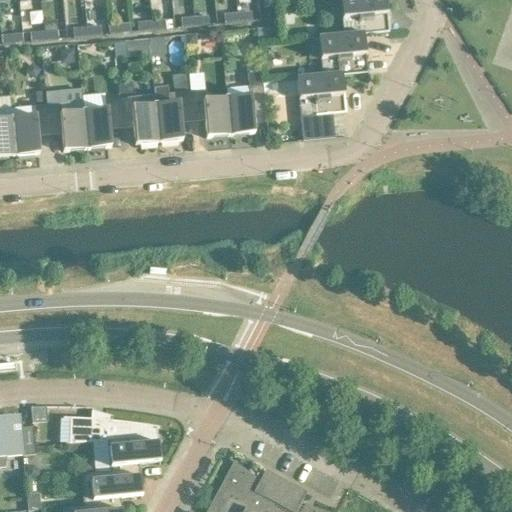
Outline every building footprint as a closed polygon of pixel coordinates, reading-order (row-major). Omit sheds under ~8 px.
[(389,33),(385,0),(333,0),(324,1),(339,0),(343,37),(318,39),(318,40),(389,33)] [(250,14),(237,15),(238,24),(251,23),(250,14)] [(238,24),(237,15),(223,16),(224,25),(238,24)] [(208,18),(193,19),(194,28),(209,27),(208,18)] [(194,28),(193,19),(180,20),(181,29),(194,28)] [(165,22),(151,23),(152,32),(166,31),(165,22)] [(51,23),(42,24),(43,33),(51,33),(51,23)] [(152,32),(151,23),(137,24),(138,34),(152,32)] [(109,36),(130,34),(129,25),(108,27),(109,36)] [(100,28),(86,29),(87,38),(101,37),(100,28)] [(87,38),(86,29),(72,31),(73,40),(87,38)] [(272,29),(257,30),(258,42),(274,41),(272,29)] [(51,33),(43,33),(44,42),(58,41),(57,32),(51,33)] [(44,42),(43,33),(29,35),(30,44),(44,42)] [(296,79),(296,80),(367,73),(363,36),(389,34),(389,33),(318,40),(322,77),(296,79)] [(1,47),(23,44),(22,35),(1,37),(1,47)] [(195,36),(185,37),(186,47),(193,46),(196,43),(195,36)] [(164,39),(148,40),(149,49),(165,47),(164,39)] [(125,45),(115,46),(116,60),(126,59),(125,45)] [(86,47),(77,48),(78,60),(87,59),(86,47)] [(269,57),(259,58),(260,70),(270,69),(269,57)] [(332,116),(338,115),(345,114),(342,76),(367,74),(367,73),(296,80),(302,143),(334,140),(332,116)] [(248,88),(226,90),(226,100),(230,138),(254,135),(252,117),(252,113),(265,112),(263,98),(262,87),(260,87),(259,74),(247,75),(248,88)] [(190,93),(192,119),(204,118),(206,140),(230,138),(226,100),(204,102),(202,78),(199,76),(188,77),(190,93)] [(153,89),(154,97),(155,107),(158,144),(182,142),(180,120),(192,119),(190,93),(167,95),(166,88),(153,89)] [(50,91),(45,91),(46,103),(56,102),(55,94),(50,91)] [(44,93),(35,93),(36,104),(45,103),(44,93)] [(118,100),(120,126),(132,125),(134,147),(158,144),(155,107),(154,97),(118,100)] [(108,127),(120,126),(118,100),(105,101),(106,111),(83,113),(87,151),(110,149),(108,127)] [(87,151),(83,113),(82,103),(46,107),(49,133),(61,131),(63,153),(87,151)] [(11,110),(15,158),(39,156),(37,134),(49,133),(46,107),(11,110)] [(0,159),(15,158),(11,110),(0,111),(0,159)] [(65,446),(106,442),(129,440),(130,447),(157,445),(156,429),(158,430),(158,428),(129,424),(107,422),(79,420),(63,419),(63,420),(69,420),(69,445),(65,445),(65,446)] [(7,458),(22,457),(20,429),(19,421),(0,422),(0,469),(5,469),(7,458)] [(20,429),(22,457),(35,456),(33,428),(20,429)] [(129,440),(106,442),(109,473),(109,474),(111,473),(112,481),(139,479),(138,466),(158,464),(158,466),(159,466),(157,445),(130,447),(129,440)] [(235,464),(218,496),(248,511),(269,511),(284,485),(263,473),(259,481),(235,464)] [(32,468),(25,469),(26,480),(38,479),(38,473),(32,468)] [(62,510),(93,507),(93,511),(121,511),(120,500),(140,498),(140,500),(141,500),(139,479),(112,481),(111,473),(109,474),(80,476),(83,508),(62,510)] [(284,485),(269,511),(323,511),(301,504),(305,496),(284,485)] [(248,511),(218,496),(209,511),(248,511)] [(39,500),(26,501),(26,511),(36,511),(40,511),(39,500)]
